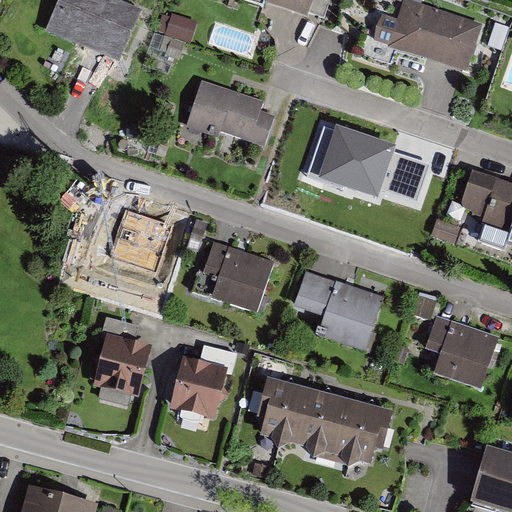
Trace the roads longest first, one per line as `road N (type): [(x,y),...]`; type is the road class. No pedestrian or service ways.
road 1 (residential): [(511,306),(95,162),(53,141),(0,88)]
road 2 (residential): [(304,511),(0,431)]
road 3 (residential): [(511,154),(309,86)]
